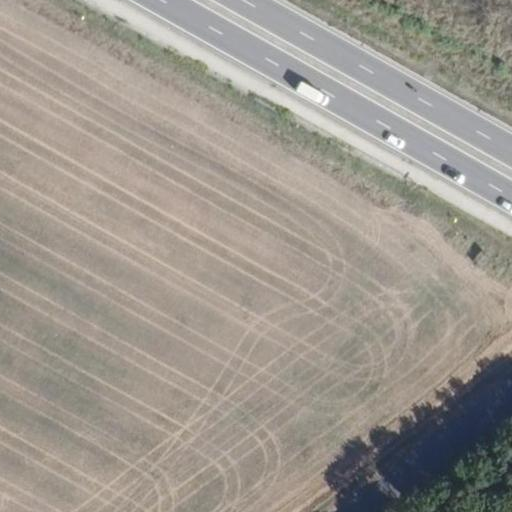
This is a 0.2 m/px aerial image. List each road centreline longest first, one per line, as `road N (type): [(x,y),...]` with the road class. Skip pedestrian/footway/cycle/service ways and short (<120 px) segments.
road 1 (primary): [(164,0),(511,198)]
road 2 (primary): [(511,151),(240,0)]
road 3 (unclassified): [(360,511),(511,395)]
